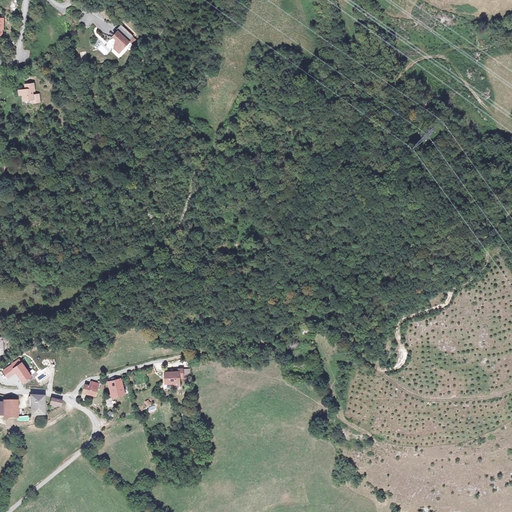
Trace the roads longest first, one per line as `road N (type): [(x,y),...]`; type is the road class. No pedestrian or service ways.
road 1 (track): [(511,128),(440,56),(416,57),(378,96),(337,99),(297,117),(245,93),(217,131),(153,272),(109,288),(68,320),(0,327)]
road 2 (track): [(71,400),(92,377),(187,351),(245,353),(291,318),(316,314),(379,369),(396,366),(406,351),(395,326),(399,315),(453,285)]
road 3 (unclassified): [(4,511),(85,446),(94,419),(53,391),(0,387)]
road 4 (track): [(453,285),(477,181),(511,143)]
road 5 (track): [(379,369),(427,399),(511,390)]
